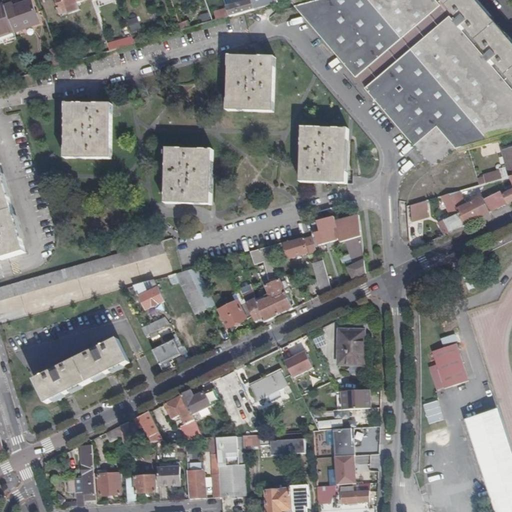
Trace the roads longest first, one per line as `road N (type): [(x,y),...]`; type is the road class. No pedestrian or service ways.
road 1 (residential): [(21,461),(392,276)]
road 2 (residential): [(243,37),(290,26),(386,139),(395,161),(392,276)]
road 3 (residential): [(392,276),(396,511)]
road 4 (residential): [(392,276),(511,219)]
